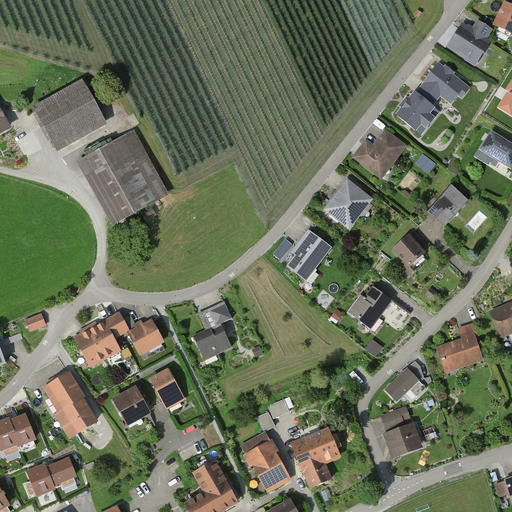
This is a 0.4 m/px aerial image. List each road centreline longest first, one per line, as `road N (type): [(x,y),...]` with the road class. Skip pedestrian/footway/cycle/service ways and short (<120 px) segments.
road 1 (residential): [(458,0),(298,207),(242,265),(203,291),(97,293)]
road 2 (residential): [(392,495),(365,425),(365,395),(479,281),(511,229)]
road 3 (track): [(0,168),(83,198),(102,246),(97,293)]
road 4 (residential): [(0,402),(97,293)]
road 5 (residential): [(511,451),(392,495)]
